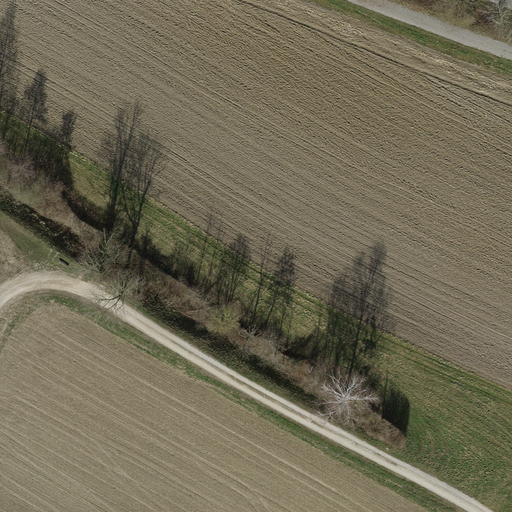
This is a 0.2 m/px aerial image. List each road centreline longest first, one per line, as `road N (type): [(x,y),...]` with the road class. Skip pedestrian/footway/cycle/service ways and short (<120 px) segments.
road 1 (track): [(0,308),(18,284),(53,276),(94,291),(209,365),(482,511)]
road 2 (track): [(365,0),(511,53)]
